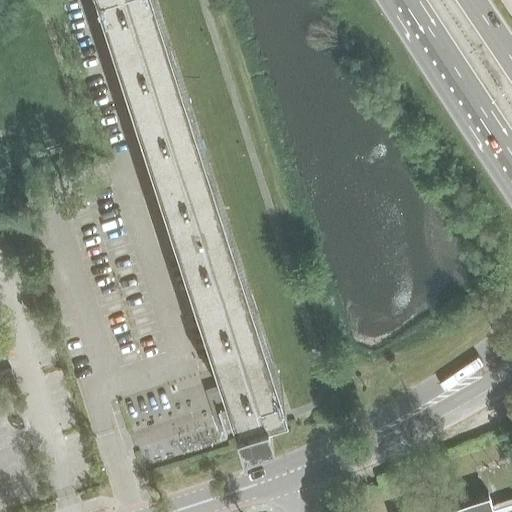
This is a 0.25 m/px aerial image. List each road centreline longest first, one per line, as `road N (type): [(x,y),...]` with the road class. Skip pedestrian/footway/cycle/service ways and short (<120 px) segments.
road 1 (trunk): [(410,0),(511,155)]
road 2 (tertiary): [(289,474),(417,411)]
road 3 (tertiary): [(511,335),(417,411)]
